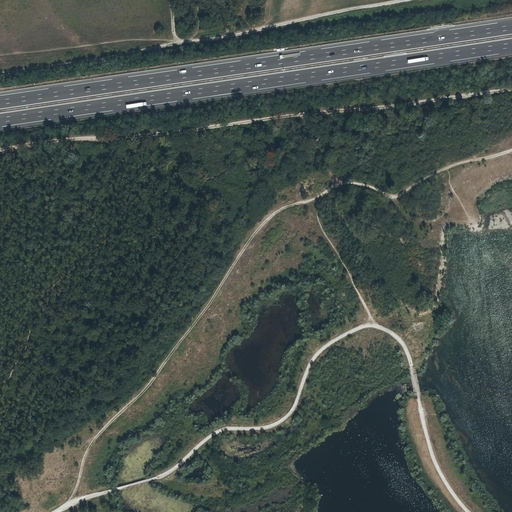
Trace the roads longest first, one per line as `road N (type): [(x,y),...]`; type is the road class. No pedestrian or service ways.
road 1 (motorway): [(511,26),(0,102)]
road 2 (motorway): [(0,120),(511,44)]
road 3 (track): [(511,88),(0,151)]
road 4 (track): [(177,43),(0,74)]
road 5 (track): [(402,0),(265,28)]
